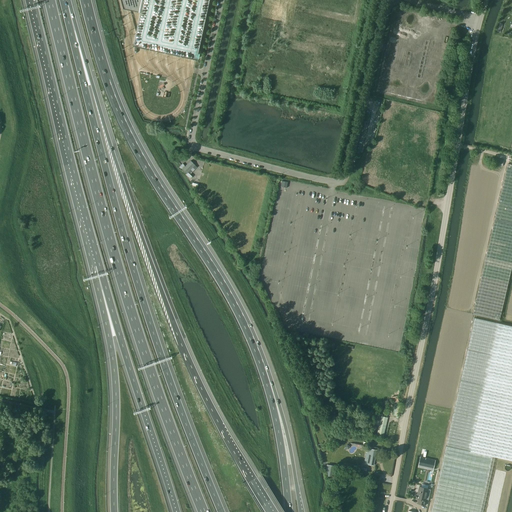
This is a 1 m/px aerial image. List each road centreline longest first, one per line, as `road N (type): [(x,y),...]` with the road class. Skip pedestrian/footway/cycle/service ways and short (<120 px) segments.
road 1 (motorway): [(269,511),(174,329),(65,6)]
road 2 (motorway): [(49,0),(123,286),(203,511)]
road 3 (motorway): [(220,511),(143,303),(65,6)]
road 4 (unclassified): [(388,511),(480,17)]
road 5 (unclassified): [(221,0),(192,144),(332,182),(348,172),(388,6),(397,0)]
road 6 (motorway): [(265,375),(235,303),(124,122),(84,0)]
road 7 (motorway): [(32,0),(99,265)]
road 8 (motorway): [(99,265),(176,511)]
road 9 (motorway): [(99,265),(115,384),(114,511)]
road 10 (motorway): [(300,511),(288,439),(265,375)]
road 11 (motorway): [(288,511),(265,375)]
